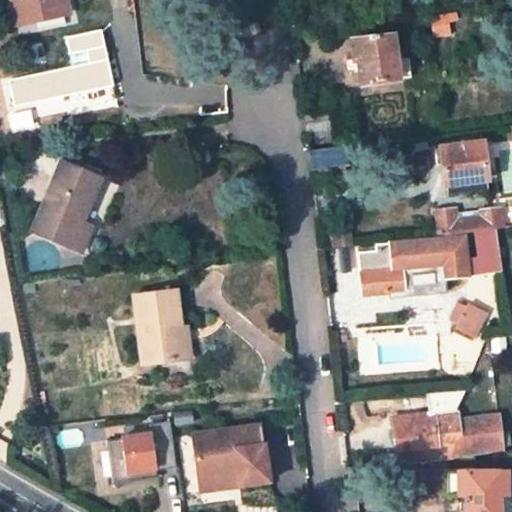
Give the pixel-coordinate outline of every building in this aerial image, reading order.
[(10,0),(14,14),(26,11),(23,0),(10,0)] [(23,0),(26,11),(66,2),(65,0),(23,0)] [(16,25),(68,14),(66,2),(26,11),(14,14),(16,25)] [(67,36),(73,67),(10,78),(16,114),(117,96),(105,30),(67,36)] [(393,35),(349,40),(352,63),(356,63),(360,87),(401,82),(393,35)] [(331,112),(304,116),(306,133),(333,130),(331,112)] [(446,184),(487,178),(482,143),(441,148),(446,184)] [(308,150),(311,169),(348,165),(346,146),(308,150)] [(99,179),(62,164),(32,232),(80,252),(91,226),(81,221),(99,179)] [(446,184),(447,193),(489,188),(487,178),(446,184)] [(456,209),(435,212),(438,235),(467,231),(497,228),(505,227),(501,208),(479,210),(480,216),(457,218),(456,209)] [(467,231),(470,252),(500,249),(497,228),(467,231)] [(464,238),(358,247),(362,295),(403,292),(403,289),(440,286),(439,279),(460,277),(468,276),(464,238)] [(134,296),(143,364),(177,360),(173,329),(181,328),(177,292),(134,296)] [(478,337),(488,313),(459,301),(449,325),(478,337)] [(173,329),(177,360),(191,358),(187,328),(181,328),(173,329)] [(458,410),(392,418),(396,450),(461,443),(459,420),(458,410)] [(500,431),(498,416),(459,420),(461,443),(462,457),(503,452),(502,443),(500,431)] [(260,428),(193,438),(199,478),(237,473),(238,484),(270,480),(265,446),(262,446),(260,428)] [(509,443),(507,430),(500,431),(502,443),(509,443)] [(157,433),(97,440),(102,483),(162,475),(157,433)] [(461,443),(396,450),(397,465),(416,462),(447,458),(462,457),(461,443)] [(507,472),(447,473),(447,458),(416,462),(416,485),(447,486),(447,495),(466,494),(465,511),(500,511),(500,496),(507,496),(507,472)] [(199,478),(200,489),(238,484),(237,473),(199,478)] [(511,511),(511,495),(507,496),(500,496),(500,511),(511,511)]
